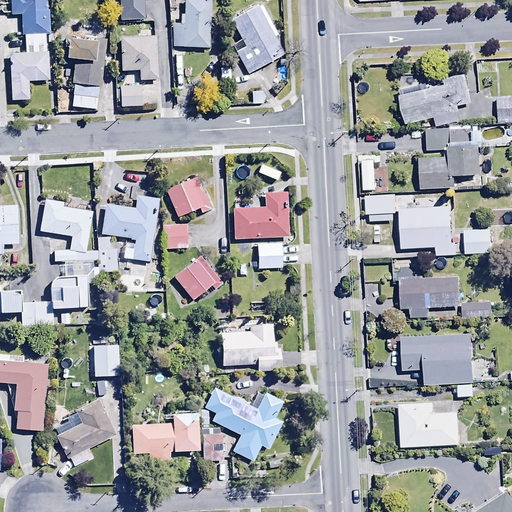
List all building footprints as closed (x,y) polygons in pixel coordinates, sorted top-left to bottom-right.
[(11,0),(12,18),(22,18),(23,38),(25,38),(26,58),(11,59),(12,105),(30,105),(30,86),(48,85),(46,38),(51,38),(50,12),(45,12),(44,0),(11,0)] [(120,0),(121,23),(145,22),(144,0),(120,0)] [(170,27),(170,49),(209,51),(212,3),(187,2),(186,18),(182,17),(181,27),(170,27)] [(242,43),(233,48),(248,77),(285,58),(275,40),(278,38),(263,9),(232,25),(242,43)] [(98,113),(107,42),(72,38),(71,44),(69,44),(67,63),(75,65),(72,87),(75,88),(72,110),(98,113)] [(157,41),(121,41),(122,74),(140,74),(140,82),(158,82),(157,41)] [(232,69),(221,69),(221,85),(232,85),(232,69)] [(446,89),(400,99),(406,127),(434,121),(436,130),(462,124),(459,108),(472,105),(465,77),(446,80),(447,83),(445,83),(446,89)] [(141,90),(121,90),(121,110),(141,110),(141,90)] [(252,92),(252,105),(262,104),(261,92),(252,92)] [(511,100),(497,101),(499,126),(511,125),(511,100)] [(471,132),(426,132),(426,152),(447,152),(447,146),(471,146),(471,132)] [(420,160),(421,191),(455,191),(454,179),(480,179),(480,149),(449,149),(449,160),(420,160)] [(197,181),(167,193),(179,222),(209,209),(197,181)] [(266,211),(234,212),(235,243),(289,241),(288,195),(265,196),(266,211)] [(106,208),(101,238),(134,241),(134,248),(125,247),(123,262),(152,266),(159,201),(137,199),(136,211),(106,208)] [(110,240),(97,240),(98,254),(87,254),(93,214),(63,210),(64,205),(45,203),(40,235),(71,239),(70,252),(54,253),(54,265),(98,264),(98,272),(106,272),(106,275),(117,275),(116,251),(111,251),(110,240)] [(0,208),(0,255),(2,255),(2,248),(19,247),(17,208),(0,208)] [(453,211),(401,212),(402,252),(436,251),(437,260),(456,259),(456,247),(453,247),(453,211)] [(186,227),(163,228),(164,252),(187,251),(186,227)] [(490,233),(464,234),(466,257),(492,256),(490,233)] [(281,248),(257,248),(258,273),(282,272),(281,248)] [(174,280),(193,304),(212,289),(214,291),(221,286),(201,260),(174,280)] [(53,291),(53,313),(80,312),(80,310),(90,310),(90,283),(93,283),(93,272),(65,273),(65,281),(54,281),(50,291),(53,291)] [(424,279),(400,281),(402,313),(411,312),(412,322),(431,320),(430,311),(462,309),(460,280),(424,282),(424,279)] [(53,329),(51,305),(23,306),(22,294),(4,295),(3,288),(0,287),(0,316),(1,316),(1,318),(21,317),(22,331),(53,329)] [(491,304),(463,306),(464,322),(492,320),(491,304)] [(148,315),(148,323),(165,323),(166,315),(148,315)] [(222,335),(224,368),(258,368),(258,374),(282,374),(282,352),(278,352),(277,345),(275,345),(274,326),(261,326),(262,329),(249,329),(249,335),(222,335)] [(472,337),(402,340),(403,373),(425,372),(426,388),(475,386),(472,337)] [(101,355),(100,387),(121,387),(122,356),(101,355)] [(25,357),(0,356),(0,386),(16,387),(14,414),(18,414),(17,433),(44,435),(48,367),(25,366),(25,357)] [(473,388),(457,388),(458,400),(473,399),(473,388)] [(257,394),(250,409),(214,391),(205,410),(216,415),(212,424),(240,438),(232,454),(252,464),(261,448),(270,452),(282,426),(276,423),(284,405),(265,396),(264,398),(257,394)] [(69,425),(56,433),(69,462),(71,461),(74,468),(92,460),(88,452),(116,439),(99,403),(76,413),(78,416),(67,421),(69,425)] [(400,407),(402,450),(459,448),(458,415),(435,416),(434,406),(400,407)] [(173,427),(132,428),(133,457),(150,457),(150,466),(171,465),(171,455),(199,455),(198,414),(191,414),(191,418),(173,418),(173,427)] [(219,460),(223,460),(222,438),(220,438),(220,432),(204,433),(204,442),(203,442),(203,464),(219,463),(219,460)] [(511,511),(511,497),(510,494),(481,511),(511,511)]
